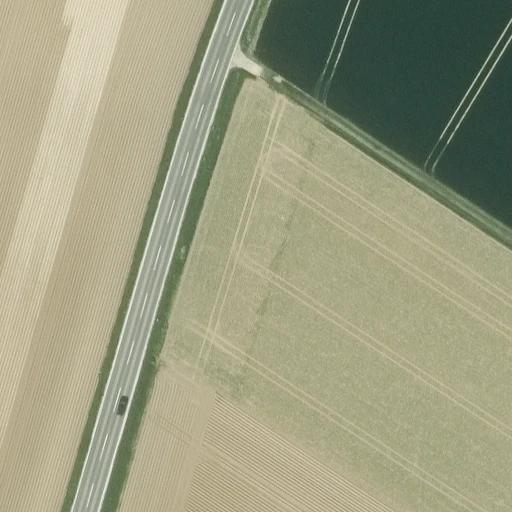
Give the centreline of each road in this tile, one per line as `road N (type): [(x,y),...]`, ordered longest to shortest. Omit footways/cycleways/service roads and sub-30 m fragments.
road 1 (secondary): [(85,511),(241,0)]
road 2 (track): [(222,47),(511,239)]
